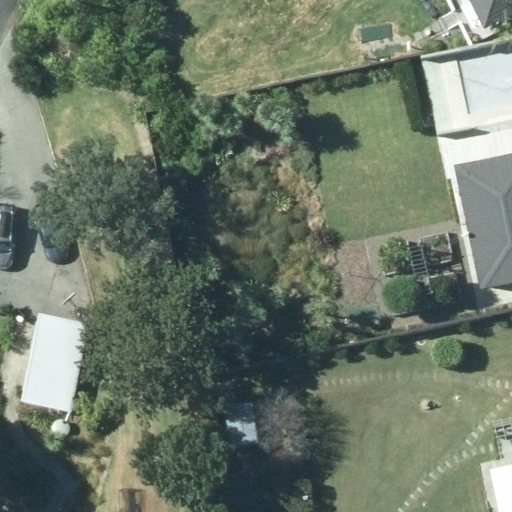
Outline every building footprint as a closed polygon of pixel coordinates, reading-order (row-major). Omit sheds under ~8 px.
[(511,0),(469,0),(484,28),(511,13),(511,0)] [(456,57),(416,65),(431,145),(470,138),(456,57)] [(511,153),(453,165),(479,289),(511,282),(511,153)] [(36,316),(22,385),(67,394),(80,324),(36,316)] [(224,407),(226,446),(266,444),(264,405),(224,407)] [(511,511),(511,467),(491,472),(500,511),(511,511)]
